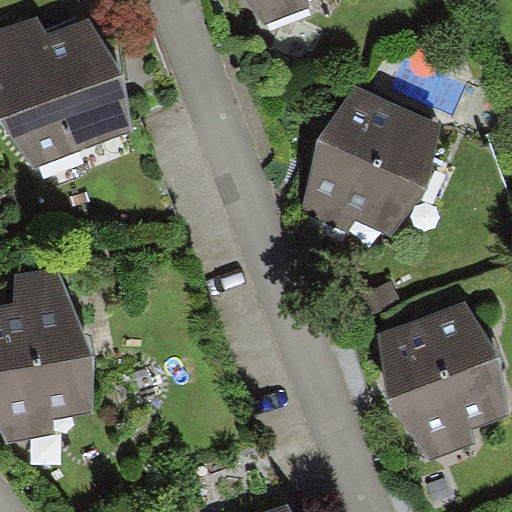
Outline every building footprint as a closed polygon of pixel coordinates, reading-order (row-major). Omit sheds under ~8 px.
[(90,0),(83,0),(47,15),(41,2),(0,18),(0,79),(33,158),(138,114),(90,0)] [(247,0),(255,18),(301,0),(247,0)] [(445,111),(365,70),(300,196),(349,222),(355,211),(386,226),(445,111)] [(23,294),(0,298),(0,388),(10,435),(92,417),(56,255),(16,264),(23,294)] [(510,402),(467,293),(374,330),(424,457),(484,433),(477,416),(510,402)]
